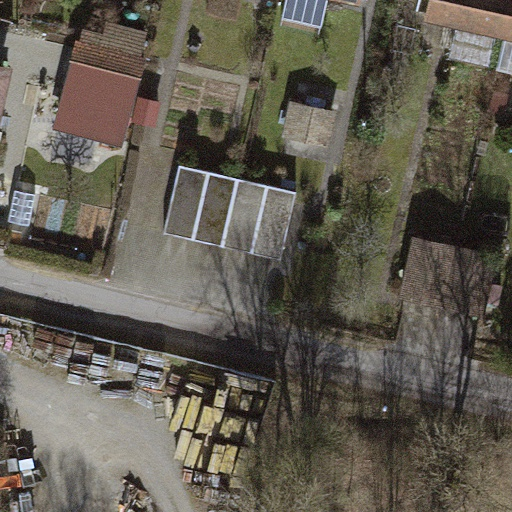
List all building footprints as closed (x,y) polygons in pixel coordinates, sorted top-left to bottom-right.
[(511,0),(430,0),(426,19),(511,36),(511,0)] [(140,61),(85,46),(77,77),(132,91),(140,61)] [(0,116),(11,68),(0,65),(0,116)] [(213,165),(198,230),(313,257),(328,192),(213,165)] [(511,251),(432,232),(417,294),(498,313),(511,254),(511,251)]
